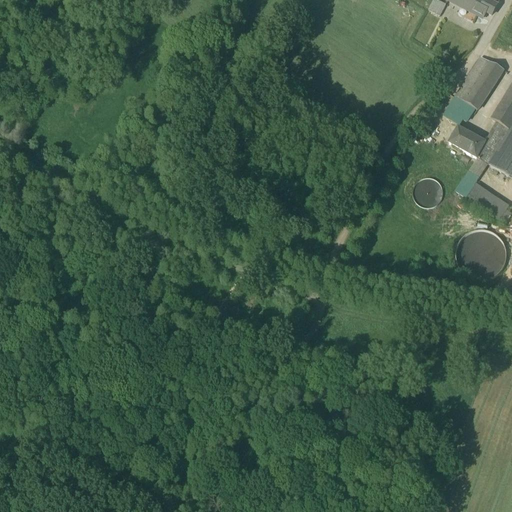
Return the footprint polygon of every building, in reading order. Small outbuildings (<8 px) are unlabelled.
[(446,6),(434,0),(433,0),(428,12),(440,18),(446,6)] [(496,8),(481,0),(464,0),(461,7),(483,19),(486,13),(492,16),(496,8)] [(503,72),(480,59),(455,98),(474,110),(477,112),(503,72)] [(511,86),(491,121),(496,124),(509,132),(511,126),(511,86)] [(474,110),(455,98),(443,116),(448,119),(453,122),(452,123),(459,127),(463,122),(466,124),(474,110)] [(496,124),(485,144),(476,161),(477,161),(487,167),(488,167),(509,132),(496,124)] [(511,126),(509,132),(488,167),(511,180),(511,126)] [(485,144),(457,129),(448,145),(476,161),(485,144)] [(487,167),(477,161),(468,174),(478,180),(487,167)] [(468,174),(468,173),(455,192),(459,196),(463,199),(465,200),(498,222),(509,207),(475,185),(478,180),(468,174)] [(441,201),(442,195),(441,190),(438,185),(433,182),(427,180),(421,182),(417,185),(413,190),(412,195),(414,201),(417,206),(422,209),(427,210),(433,209),(438,206),(441,201)] [(504,267),(506,258),(504,248),(498,240),(490,234),(480,233),(471,235),(462,240),(457,248),(455,258),(457,268),(463,276),(471,281),(481,283),(490,281),(499,276),(504,267)]
